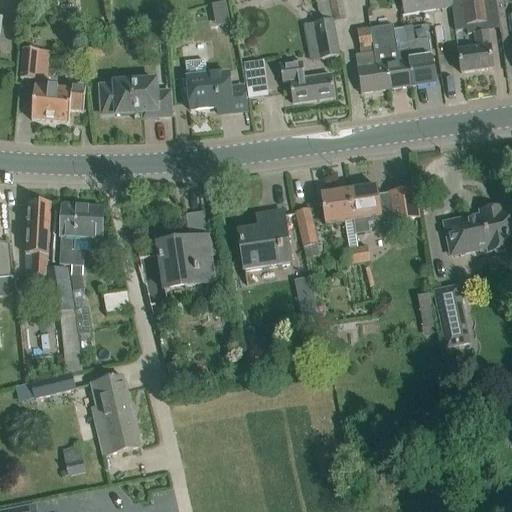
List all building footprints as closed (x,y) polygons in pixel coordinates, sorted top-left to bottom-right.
[(330,0),(328,1),(332,21),(333,21),(346,18),(342,0),(330,0)] [(401,0),(404,16),(420,13),(452,7),(450,0),(401,0)] [(462,0),(467,26),(454,28),(458,51),(461,75),(493,70),(487,24),(499,23),(495,0),(462,0)] [(220,26),(234,23),(230,1),(216,4),(220,26)] [(332,21),(328,1),(316,3),(317,10),(324,19),(325,22),(332,21)] [(332,21),(325,22),(316,24),(323,59),(339,56),(332,21)] [(395,52),(391,25),(370,28),(377,77),(386,75),(389,91),(412,88),(406,50),(395,52)] [(435,85),(429,39),(415,42),(413,27),(403,28),(406,50),(412,88),(435,85)] [(377,77),(370,28),(357,30),(361,55),(355,56),(361,95),(389,91),(386,75),(377,77)] [(35,80),(38,51),(22,49),(19,78),(35,80)] [(185,63),(186,78),(190,112),(228,108),(229,115),(247,113),(244,91),(232,93),(230,73),(207,75),(205,61),(185,63)] [(263,61),(243,64),(244,74),(264,72),(263,61)] [(335,99),(331,76),(305,80),(303,62),(280,65),(283,85),(289,84),(293,105),(335,99)] [(171,118),(170,91),(158,91),(158,79),(114,82),(114,84),(100,85),(102,116),(116,115),(116,117),(155,115),(155,119),(171,118)] [(82,113),(85,86),(71,84),(70,90),(34,86),(30,121),(68,124),(69,112),(82,113)] [(382,218),(377,188),(349,192),(356,236),(371,234),(368,220),(382,218)] [(419,220),(415,191),(389,195),(393,224),(419,220)] [(356,236),(349,192),(321,196),(325,226),(345,223),(349,250),(345,250),(347,267),(364,264),(360,248),(358,248),(356,236)] [(48,256),(51,206),(28,205),(25,276),(27,287),(46,288),(47,315),(58,314),(65,362),(80,359),(67,269),(47,269),(47,256),(48,256)] [(101,241),(103,209),(63,207),(59,267),(71,267),(71,276),(83,277),(84,253),(87,253),(90,250),(91,241),(101,241)] [(320,257),(309,209),(296,212),(307,260),(320,257)] [(510,243),(511,243),(511,211),(501,214),(500,209),(481,214),(482,218),(445,226),(451,256),(489,248),(489,252),(511,247),(510,243)] [(207,210),(188,213),(191,235),(211,233),(207,210)] [(291,267),(282,213),(266,215),(268,229),(239,234),(245,274),(291,267)] [(214,284),(207,239),(158,246),(164,292),(214,284)] [(378,261),(377,246),(368,248),(368,247),(360,248),(364,264),(370,263),(370,262),(378,261)] [(298,281),(304,318),(320,316),(313,278),(298,281)] [(86,304),(83,285),(72,287),(75,305),(86,304)] [(471,345),(459,287),(433,292),(446,351),(471,345)] [(113,319),(136,317),(134,296),(111,299),(113,319)] [(437,326),(431,296),(419,299),(425,329),(437,326)] [(76,390),(73,375),(31,384),(35,400),(76,390)] [(140,449),(124,379),(114,381),(114,379),(111,380),(112,382),(91,387),(96,386),(98,396),(93,397),(96,409),(91,411),(103,458),(140,449)] [(85,473),(80,448),(62,452),(68,477),(85,473)]
